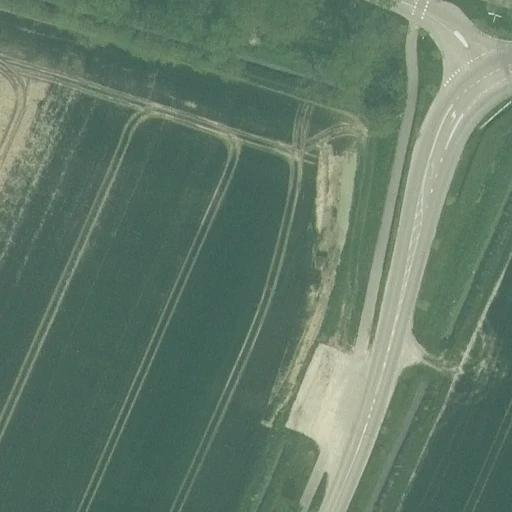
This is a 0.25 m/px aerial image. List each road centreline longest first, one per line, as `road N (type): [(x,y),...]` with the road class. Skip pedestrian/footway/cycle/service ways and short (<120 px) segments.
road 1 (secondary): [(332,511),(360,445),(439,143),(487,81)]
road 2 (tertiary): [(487,81),(458,35),(392,0)]
